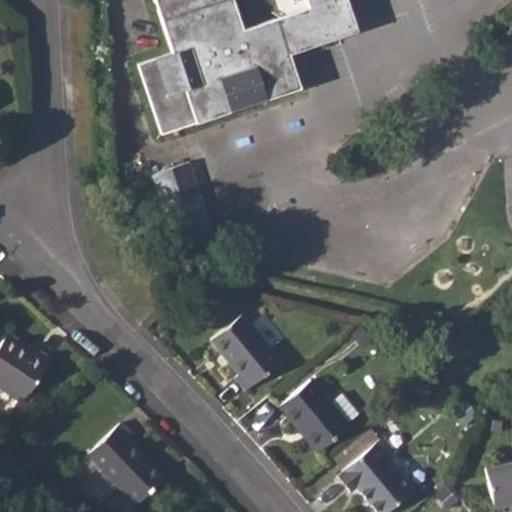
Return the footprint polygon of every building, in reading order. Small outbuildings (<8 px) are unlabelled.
[(153,0),(171,52),(137,64),(160,135),(299,89),(288,56),(296,53),(356,32),(345,0),(153,0)] [(188,162),(151,174),(170,228),(215,239),(188,162)] [(239,315),(210,339),(239,372),(235,376),(246,389),(280,361),(239,315)] [(6,331),(0,340),(0,387),(21,401),(50,358),(36,349),(34,351),(6,331)] [(310,378),(278,405),(317,452),(350,425),(348,423),(357,415),(340,395),(331,403),(310,378)] [(119,423),(88,453),(135,503),(164,477),(127,439),(131,435),(119,423)] [(381,435),(335,474),(348,491),(355,486),(376,511),(383,511),(411,488),(386,458),(394,452),(381,435)] [(511,458),(483,466),(492,508),(511,503),(511,458)]
